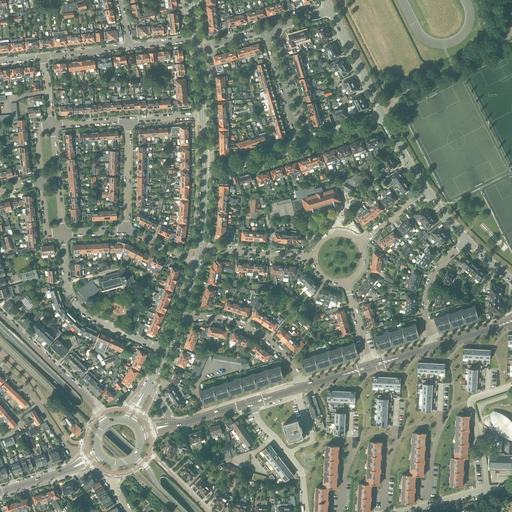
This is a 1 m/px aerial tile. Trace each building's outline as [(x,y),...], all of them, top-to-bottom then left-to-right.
[(176,8),(176,5),(177,5),(176,2),(176,3),(176,0),(164,0),(165,7),(168,7),(168,9),(166,9),(159,9),(158,9),(154,10),(155,13),(163,12),(176,10),(176,8)] [(273,6),(272,6),(274,15),(278,14),(277,13),(280,12),(278,5),(276,0),(273,0),(275,3),(274,3),(275,4),(272,5),(273,6)] [(299,0),(297,1),(291,5),(287,7),(288,11),(297,7),(297,6),(300,5),(299,3),(301,2),(303,6),(308,3),(309,4),(314,2),(312,0),(299,0)] [(78,2),(76,3),(78,11),(87,9),(85,2),(78,4),(78,2)] [(271,16),(274,15),(272,6),(268,7),(267,2),(265,3),(268,16),(271,15),(271,16)] [(72,3),(65,5),(62,6),(64,18),(73,17),(73,12),(72,3)] [(263,3),(260,4),(261,7),(258,8),(261,19),(261,18),(264,17),(266,16),(263,3)] [(255,20),(261,19),(258,8),(257,5),(255,5),(256,8),(252,9),(255,20)] [(245,22),(247,22),(243,7),(241,8),(242,12),(239,13),(241,24),(242,23),(242,24),(245,23),(245,22)] [(248,10),(248,8),(245,8),(249,21),(252,20),(252,21),(255,20),(252,9),(248,10)] [(100,18),(109,16),(113,15),(113,12),(113,10),(112,10),(112,9),(105,11),(105,12),(102,12),(103,15),(100,15),(100,16),(99,16),(99,18),(100,18)] [(170,25),(179,24),(180,24),(178,12),(176,13),(176,10),(163,12),(163,14),(169,14),(170,25)] [(233,15),(229,16),(228,13),(226,14),(226,17),(227,17),(230,27),(232,26),(233,27),(236,26),(234,17),(233,15)] [(109,22),(110,23),(115,23),(114,21),(115,21),(115,20),(115,19),(115,18),(114,18),(113,15),(109,16),(100,18),(100,21),(107,20),(107,23),(109,22)] [(165,33),(168,33),(167,25),(164,26),(164,25),(163,25),(162,19),(159,19),(160,22),(161,34),(166,34),(165,33)] [(220,29),(229,27),(228,22),(225,22),(219,23),(210,24),(210,25),(209,25),(210,29),(212,30),(212,31),(217,31),(216,30),(220,29)] [(179,24),(170,25),(171,32),(176,32),(176,33),(179,32),(178,25),(179,24)] [(319,36),(329,31),(327,28),(326,29),(325,26),(322,28),(322,27),(322,26),(314,30),(316,34),(317,33),(319,36)] [(303,32),(301,32),(303,42),(309,40),(307,31),(306,31),(306,30),(303,31),(303,32)] [(323,42),(327,40),(327,39),(330,38),(330,37),(331,36),(329,31),(319,36),(314,39),(315,41),(319,39),(321,42),(323,42)] [(52,33),(52,36),(52,37),(53,36),(54,38),(53,38),(54,46),(56,46),(57,46),(58,47),(59,46),(60,46),(59,32),(54,33),(54,32),(52,32),(52,33)] [(298,44),(303,42),(301,32),(297,33),(295,34),(298,44)] [(298,44),(295,34),(294,34),(293,34),(291,35),(289,36),(289,35),(288,35),(293,53),(302,51),(301,50),(301,48),(299,49),(298,46),(298,44)] [(327,52),(328,54),(337,49),(336,47),(335,44),(334,44),(331,46),(330,45),(326,47),(327,48),(324,49),(326,51),(327,52)] [(249,47),(248,47),(250,55),(251,57),(254,56),(254,58),(257,57),(256,53),(254,46),(251,47),(250,46),(249,47)] [(169,51),(170,57),(172,57),(174,56),(182,55),(182,52),(183,52),(182,51),(182,50),(182,49),(174,50),(174,51),(171,51),(170,47),(169,47),(169,51)] [(245,59),(245,57),(243,49),(240,50),(239,49),(238,50),(237,51),(240,61),(241,60),(245,59)] [(324,56),(325,58),(329,56),(331,59),(332,59),(333,60),(337,58),(336,57),(340,55),(339,54),(340,54),(339,51),(338,52),(337,49),(328,54),(324,56)] [(304,58),(303,55),(302,55),(301,53),(294,55),(294,57),(293,57),(295,61),(304,58)] [(227,62),(225,54),(224,54),(222,54),(222,55),(219,56),(222,66),(222,65),(228,64),(227,62)] [(222,66),(219,56),(217,56),(215,56),(215,57),(214,57),(215,60),(214,60),(215,63),(218,72),(221,71),(222,73),(224,73),(224,72),(222,65),(222,66)] [(305,64),(304,62),(305,62),(304,58),(295,61),(296,67),(305,64)] [(75,62),(74,62),(75,70),(83,70),(82,61),(77,62),(77,61),(75,61),(75,62)] [(313,62),(311,62),(308,63),(305,64),(296,67),(298,72),(310,69),(309,65),(313,64),(313,62)] [(337,71),(346,67),(345,66),(346,66),(345,63),(344,64),(344,63),(343,62),(341,63),(341,62),(334,65),(337,71)] [(53,64),(54,73),(57,72),(58,81),(61,81),(61,77),(59,64),(56,64),(55,64),(54,64),(53,64)] [(334,81),(335,83),(339,82),(342,80),(340,78),(347,74),(346,73),(348,72),(348,71),(347,70),(348,70),(347,68),(346,68),(346,67),(337,71),(339,75),(335,77),(335,79),(334,81)] [(17,79),(20,79),(21,82),(24,82),(24,78),(22,78),(22,76),(23,76),(22,68),(19,68),(18,68),(17,68),(16,69),(17,79)] [(3,81),(7,81),(8,86),(11,85),(10,80),(9,80),(8,70),(6,70),(5,69),(3,70),(2,70),(3,81)] [(311,75),(310,69),(298,72),(299,76),(300,76),(300,78),(311,75)] [(258,77),(260,82),(270,80),(269,77),(269,76),(269,75),(268,75),(268,74),(260,76),(258,77)] [(344,82),(346,86),(341,88),(342,91),(354,84),(353,82),(354,82),(352,79),(351,79),(347,81),(347,80),(344,82)] [(260,82),(262,88),(271,85),(271,84),(271,83),(270,82),(270,80),(260,82)] [(310,83),(302,85),(303,87),(302,87),(303,91),(312,89),(310,83)] [(355,87),(354,84),(342,91),(343,93),(348,90),(350,94),(353,93),(353,92),(357,90),(358,89),(356,86),(355,87)] [(272,87),(271,86),(264,88),(265,91),(260,93),(261,95),(273,92),(272,89),(273,88),(272,87)] [(324,91),(325,97),(333,95),(330,89),(324,91)] [(261,97),(263,97),(264,98),(265,100),(275,97),(274,96),(275,96),(274,94),(273,92),(261,95),(261,97)] [(307,102),(317,99),(316,96),(320,95),(319,93),(306,97),(306,99),(307,102)] [(33,97),(35,117),(37,116),(38,117),(40,117),(40,116),(41,116),(42,116),(42,117),(42,113),(40,113),(40,106),(36,107),(35,101),(40,101),(40,96),(33,97)] [(352,104),(353,106),(363,101),(362,99),(361,96),(360,96),(356,98),(355,97),(352,99),(353,99),(352,99),(354,103),(352,104)] [(29,102),(30,103),(31,109),(26,109),(27,113),(28,113),(29,117),(30,118),(32,118),(32,117),(35,117),(33,97),(29,98),(29,102)] [(262,103),(265,102),(266,105),(267,105),(276,102),(277,102),(275,97),(265,100),(261,101),(262,103)] [(317,105),(316,102),(308,104),(308,105),(307,105),(308,108),(309,108),(310,110),(318,108),(320,107),(323,106),(329,104),(329,98),(325,99),(326,103),(317,105)] [(64,115),(67,115),(66,99),(63,99),(63,101),(64,101),(64,102),(63,103),(63,105),(64,105),(64,106),(59,107),(59,116),(61,116),(61,115),(62,115),(64,115)] [(187,102),(187,99),(186,99),(177,100),(174,100),(172,100),(173,108),(178,107),(184,107),(184,108),(186,107),(188,106),(188,105),(188,102),(187,102)] [(353,106),(346,109),(348,114),(350,113),(350,112),(354,110),(356,113),(359,112),(358,111),(362,110),(362,111),(367,109),(365,106),(366,106),(364,103),(363,101),(353,106)] [(276,102),(267,105),(267,108),(264,109),(265,112),(278,108),(277,105),(277,103),(276,103),(276,102)] [(319,113),(322,113),(321,109),(324,108),(323,106),(320,107),(318,108),(310,110),(310,112),(309,112),(310,116),(319,113)] [(334,108),(335,111),(332,112),(335,120),(336,120),(339,119),(341,119),(338,110),(338,107),(335,108),(335,107),(334,108)] [(278,108),(265,112),(266,114),(268,113),(269,116),(279,113),(280,112),(279,111),(279,110),(278,108)] [(346,116),(347,116),(344,108),(338,110),(341,119),(344,118),(346,117),(346,116)] [(268,124),(269,123),(281,120),(281,117),(281,115),(280,115),(280,114),(272,116),(273,120),(268,121),(268,124)] [(328,117),(326,117),(323,118),(313,121),(314,123),(313,124),(314,126),(315,127),(319,126),(322,125),(322,124),(324,124),(323,120),(328,119),(329,120),(330,122),(333,121),(331,116),(328,117)] [(162,136),(162,142),(165,142),(164,136),(171,135),(171,134),(171,128),(168,128),(167,128),(167,127),(164,128),(162,128),(162,136)] [(285,131),(277,133),(267,136),(269,141),(272,140),(271,139),(272,139),(273,137),(273,136),(278,135),(279,138),(280,138),(281,138),(282,137),(286,136),(286,135),(286,134),(285,133),(285,131)] [(76,140),(78,140),(78,138),(72,138),(72,134),(72,132),(68,133),(67,133),(67,135),(64,135),(64,136),(64,138),(65,141),(76,140)] [(251,137),(249,138),(249,140),(252,148),(252,147),(253,148),(254,147),(255,147),(257,146),(254,136),(253,132),(250,133),(251,137)] [(265,133),(259,134),(263,144),(265,143),(266,143),(267,143),(267,142),(268,142),(265,133)] [(254,136),(257,146),(258,146),(260,145),(263,144),(259,134),(257,134),(257,135),(254,136)] [(379,157),(383,155),(382,152),(380,153),(378,148),(382,147),(382,144),(383,143),(382,138),(380,139),(379,136),(378,136),(378,135),(375,136),(375,137),(372,138),(376,148),(379,157)] [(366,140),(369,149),(373,148),(373,149),(376,148),(372,138),(370,139),(370,138),(366,139),(367,140),(366,140)] [(244,142),(243,139),(241,140),(242,142),(238,144),(241,151),(242,151),(243,151),(244,150),(246,149),(244,142)] [(361,155),(367,153),(366,151),(363,141),(362,141),(359,142),(356,142),(361,155)] [(351,145),(355,159),(359,157),(360,160),(362,159),(361,155),(356,142),(354,143),(351,144),(351,145)] [(346,157),(352,155),(349,146),(348,146),(348,145),(345,146),(343,147),(346,157)] [(338,149),(337,150),(341,161),(345,160),(346,163),(348,162),(346,157),(343,147),(340,148),(338,149)] [(337,167),(335,161),(339,160),(335,150),(332,150),(332,151),(330,152),(335,167),(337,167)] [(333,168),(335,167),(330,152),(327,153),(327,152),(324,153),(324,154),(323,154),(327,166),(332,165),(333,168)] [(323,168),(322,166),(325,165),(322,155),(321,155),(321,154),(318,155),(318,156),(316,157),(320,167),(320,169),(323,168)] [(320,167),(316,157),(314,157),(314,156),(310,158),(313,167),(314,167),(314,169),(320,167)] [(380,161),(383,166),(392,161),(391,159),(391,158),(390,157),(389,156),(385,158),(384,158),(381,159),(382,160),(380,161)] [(307,160),(305,160),(308,169),(313,167),(310,158),(307,159),(307,160)] [(300,162),(299,162),(302,173),(308,171),(308,169),(305,160),(302,161),(299,161),(300,162)] [(393,163),(392,161),(383,166),(386,172),(388,171),(390,170),(390,171),(393,169),(392,169),(397,166),(396,166),(397,165),(396,163),(395,163),(394,162),(393,163)] [(295,175),(301,173),(297,163),(296,163),(293,163),(294,164),(291,165),(295,175)] [(7,169),(6,164),(3,165),(4,165),(7,178),(10,177),(12,177),(12,176),(13,176),(11,168),(7,169)] [(286,167),(288,174),(291,174),(293,180),(296,179),(295,175),(291,165),(289,166),(289,165),(286,166),(286,167)] [(18,175),(16,170),(22,169),(22,172),(27,172),(27,173),(31,172),(30,168),(30,166),(25,166),(16,167),(11,167),(14,176),(15,176),(17,176),(17,175),(18,175)] [(284,183),(282,177),(286,176),(283,168),(282,167),(279,168),(280,169),(277,170),(282,183),(282,184),(284,183)] [(282,183),(277,170),(275,170),(272,171),(271,171),(274,179),(276,178),(277,181),(278,180),(279,183),(282,183)] [(392,177),(394,181),(389,184),(391,187),(396,183),(403,178),(402,177),(403,176),(402,175),(403,175),(401,173),(400,173),(400,172),(399,173),(397,170),(395,171),(397,174),(392,177)] [(269,184),(272,183),(269,172),(268,172),(265,173),(263,174),(268,190),(271,189),(269,184)] [(317,188),(316,185),(295,192),(297,199),(291,201),(291,198),(270,204),(272,212),(279,211),(280,216),(287,215),(288,217),(295,215),(295,213),(304,210),(305,212),(313,210),(313,211),(314,211),(313,208),(333,202),(334,205),(335,205),(335,203),(341,201),(339,192),(345,190),(346,192),(353,190),(352,188),(361,185),(361,183),(363,182),(360,172),(349,178),(317,188)] [(247,182),(249,182),(253,180),(250,173),(249,173),(247,174),(245,175),(247,182)] [(258,184),(259,186),(264,185),(266,191),(268,190),(263,174),(261,175),(261,174),(258,175),(258,176),(257,176),(259,180),(257,181),(258,184)] [(247,182),(245,175),(242,176),(242,175),(240,176),(240,177),(239,177),(241,184),(242,184),(247,182)] [(399,189),(406,184),(405,182),(405,181),(404,179),(403,179),(403,178),(396,183),(399,189)] [(397,193),(401,191),(403,194),(404,194),(407,193),(407,192),(410,190),(410,189),(410,188),(409,187),(408,186),(406,184),(399,189),(398,189),(395,191),(397,193)] [(396,200),(397,199),(389,190),(386,192),(385,190),(383,192),(392,203),(394,202),(397,200),(396,200)] [(383,198),(381,200),(386,207),(387,207),(390,205),(389,205),(392,203),(383,192),(382,191),(380,192),(381,193),(380,193),(383,198)] [(250,199),(250,200),(250,208),(258,209),(260,209),(260,204),(259,204),(259,200),(250,199)] [(383,210),(378,203),(375,205),(370,199),(368,201),(369,202),(378,214),(380,212),(380,213),(383,211),(383,210)] [(371,208),(368,210),(368,211),(374,218),(377,216),(376,215),(378,214),(369,202),(367,204),(371,208)] [(368,210),(367,209),(365,211),(362,207),(360,209),(363,212),(364,214),(363,214),(369,221),(370,219),(371,220),(374,218),(368,211),(368,210)] [(34,209),(34,208),(26,209),(22,209),(22,213),(17,214),(17,216),(20,216),(34,214),(34,212),(34,211),(34,210),(34,209)] [(258,209),(250,208),(249,218),(258,219),(258,212),(259,212),(260,209),(258,209)] [(422,224),(431,217),(432,216),(430,214),(429,214),(426,210),(423,212),(423,211),(418,215),(417,213),(414,215),(417,219),(418,219),(422,224)] [(143,226),(146,218),(141,216),(142,214),(139,212),(137,217),(138,218),(137,220),(139,221),(138,223),(139,224),(143,226)] [(357,216),(354,219),(357,223),(359,221),(361,224),(362,223),(363,225),(364,224),(364,225),(367,223),(367,222),(369,221),(363,214),(359,218),(357,216)] [(431,217),(422,224),(426,230),(428,228),(429,228),(432,226),(432,225),(435,223),(436,223),(435,222),(436,222),(434,219),(433,219),(431,217)] [(146,218),(143,226),(145,227),(148,228),(152,221),(151,221),(146,218)] [(157,223),(157,222),(154,221),(155,219),(153,218),(152,221),(148,228),(151,229),(151,230),(152,231),(153,230),(154,231),(157,223)] [(163,227),(164,220),(160,219),(159,219),(158,224),(161,226),(158,233),(160,234),(162,235),(163,235),(166,228),(163,227)] [(406,223),(404,224),(413,236),(414,235),(411,231),(412,231),(414,229),(414,228),(413,226),(416,225),(412,220),(410,222),(409,220),(408,221),(408,220),(405,222),(406,223)] [(410,238),(413,236),(404,224),(402,226),(401,225),(399,227),(399,228),(403,234),(406,232),(410,238)] [(168,238),(171,231),(166,228),(163,235),(164,236),(165,237),(166,236),(168,238)] [(437,229),(430,235),(436,241),(436,242),(445,234),(443,232),(443,231),(442,230),(441,229),(438,231),(437,229)] [(296,235),(296,231),(294,231),(293,243),(295,243),(295,244),(299,244),(299,243),(299,241),(302,241),(302,237),(300,237),(300,235),(296,235)] [(400,243),(403,241),(398,234),(396,235),(394,232),(392,233),(391,233),(388,235),(395,244),(398,242),(400,243)] [(435,245),(440,241),(443,246),(447,243),(446,242),(449,239),(449,238),(449,237),(448,236),(447,236),(445,234),(436,242),(436,241),(434,243),(435,245)] [(391,248),(392,250),(394,249),(393,246),(395,245),(395,244),(388,235),(386,237),(386,238),(384,239),(391,248)] [(13,247),(11,242),(10,237),(9,236),(3,238),(7,248),(10,250),(13,249),(12,247),(13,247)] [(387,251),(391,248),(384,239),(382,241),(382,240),(379,242),(379,243),(378,244),(380,246),(381,246),(384,249),(387,251)] [(12,247),(13,249),(14,252),(15,256),(29,252),(29,247),(37,246),(37,245),(38,245),(37,243),(37,240),(25,241),(22,242),(22,244),(26,244),(27,248),(17,251),(16,248),(15,248),(15,246),(13,247),(12,247)] [(116,252),(116,254),(122,254),(122,252),(124,244),(121,243),(119,244),(118,243),(117,243),(116,244),(115,244),(116,252)] [(122,252),(122,254),(127,257),(128,254),(129,254),(132,247),(131,247),(131,246),(130,245),(129,246),(127,245),(127,244),(124,244),(122,252)] [(50,254),(54,254),(53,250),(55,250),(55,246),(53,246),(52,246),(52,245),(50,246),(47,246),(48,254),(48,259),(50,259),(50,254)] [(74,253),(80,253),(79,245),(77,245),(72,245),(72,253),(74,253)] [(128,254),(127,257),(126,260),(128,261),(130,255),(134,257),(137,250),(137,249),(135,248),(134,248),(132,247),(129,254),(128,254)] [(426,254),(433,260),(435,257),(435,256),(436,254),(427,248),(426,250),(428,251),(426,254)] [(137,266),(138,264),(144,253),(141,251),(140,250),(139,250),(138,250),(135,257),(138,259),(135,265),(137,266)] [(388,259),(382,258),(382,254),(378,254),(378,253),(375,252),(375,253),(374,253),(374,254),(374,253),(373,257),(374,257),(373,259),(382,260),(384,261),(387,261),(388,261),(388,259)] [(144,253),(138,264),(141,265),(142,262),(144,263),(145,262),(145,263),(146,262),(148,263),(149,261),(151,257),(149,256),(149,255),(148,255),(148,254),(147,254),(146,254),(144,253)] [(423,257),(419,254),(418,256),(429,264),(430,262),(431,263),(433,260),(426,254),(423,257)] [(429,264),(418,256),(417,256),(416,258),(417,258),(418,260),(416,262),(419,265),(421,267),(422,267),(425,269),(426,269),(428,266),(429,264)] [(151,268),(154,270),(159,260),(154,257),(153,258),(151,257),(149,261),(151,262),(150,263),(149,263),(148,266),(149,266),(147,269),(150,270),(151,268)] [(459,263),(465,268),(471,261),(469,259),(467,257),(466,257),(465,257),(466,257),(463,260),(461,259),(458,262),(459,263)] [(159,272),(160,269),(161,269),(164,262),(159,260),(154,270),(156,271),(156,272),(157,272),(155,275),(158,277),(160,273),(159,272)] [(473,263),(471,261),(465,268),(470,272),(476,266),(475,265),(476,265),(473,263)] [(259,273),(268,273),(268,270),(265,270),(265,265),(262,265),(262,264),(260,264),(260,265),(259,265),(259,273)] [(221,273),(222,267),(214,265),(213,268),(211,267),(210,271),(211,272),(212,271),(221,273)] [(473,275),(470,279),(471,281),(481,270),(479,268),(477,265),(476,266),(470,272),(473,275)] [(168,270),(163,268),(162,270),(165,271),(177,275),(178,272),(179,272),(179,270),(179,269),(175,268),(174,267),(173,267),(172,267),(171,267),(171,268),(169,267),(168,270)] [(289,275),(289,277),(289,280),(295,280),(299,270),(299,269),(296,269),(296,267),(295,267),(294,267),(293,267),(290,267),(289,275)] [(38,275),(35,269),(20,273),(23,283),(39,279),(38,278),(38,275)] [(115,285),(115,287),(122,285),(122,283),(125,282),(127,288),(131,287),(129,283),(134,282),(131,271),(127,272),(126,271),(124,272),(123,269),(118,270),(119,272),(113,274),(114,276),(114,279),(113,279),(115,285)] [(481,270),(471,281),(473,282),(476,278),(480,281),(486,275),(485,274),(486,274),(483,272),(481,270)] [(177,275),(165,271),(164,273),(167,274),(167,273),(169,274),(168,278),(176,280),(176,279),(177,278),(176,277),(177,275)] [(412,272),(411,277),(421,280),(422,276),(421,276),(422,274),(414,271),(413,273),(412,272)] [(446,274),(444,277),(452,282),(454,279),(455,279),(457,276),(453,273),(452,274),(450,273),(450,274),(448,272),(446,274)] [(101,291),(115,287),(115,285),(113,279),(114,279),(114,276),(113,274),(104,276),(104,278),(100,280),(100,281),(99,281),(99,283),(101,291)] [(304,284),(310,278),(308,276),(306,274),(306,275),(305,274),(304,275),(303,274),(299,278),(304,284)] [(375,287),(380,280),(377,278),(376,280),(370,275),(368,277),(366,279),(366,280),(375,287)] [(0,286),(9,284),(7,277),(5,277),(4,278),(1,279),(0,279),(0,286)] [(223,287),(223,284),(218,283),(218,279),(210,277),(210,278),(209,278),(209,280),(209,281),(209,283),(223,287)] [(419,283),(421,280),(411,277),(410,281),(411,281),(410,282),(418,285),(419,283)] [(448,288),(452,282),(444,277),(442,281),(441,283),(443,285),(446,287),(446,286),(448,288)] [(82,292),(87,298),(98,289),(94,284),(99,283),(99,281),(100,281),(100,280),(99,278),(92,280),(91,281),(89,283),(90,285),(82,292)] [(310,278),(304,284),(303,285),(301,287),(303,289),(306,285),(309,288),(314,283),(314,282),(312,280),(310,278)] [(375,287),(366,280),(366,281),(365,280),(364,282),(364,283),(362,285),(379,297),(380,295),(379,295),(378,295),(377,294),(377,293),(376,294),(375,293),(376,292),(373,290),(374,288),(375,287)] [(405,283),(408,284),(407,288),(408,289),(411,290),(412,290),(416,291),(417,291),(418,288),(417,287),(418,285),(410,282),(406,281),(405,283)] [(166,285),(165,289),(172,291),(173,290),(173,289),(173,288),(174,286),(161,282),(161,284),(163,285),(166,285)] [(489,291),(489,295),(489,296),(500,297),(501,296),(502,293),(501,293),(501,289),(498,288),(498,287),(494,286),(495,282),(491,282),(490,291),(489,291)] [(20,294),(24,293),(25,293),(26,293),(23,283),(17,285),(20,294)] [(81,303),(87,298),(82,292),(90,285),(89,283),(75,294),(81,303)] [(315,283),(314,283),(309,288),(307,290),(312,296),(315,293),(314,292),(319,287),(317,285),(317,284),(315,283)] [(379,297),(362,285),(361,287),(360,287),(359,289),(359,290),(360,291),(359,292),(362,295),(363,293),(365,295),(367,292),(370,294),(369,294),(373,297),(369,299),(370,302),(377,300),(379,297)] [(8,298),(11,296),(13,296),(11,286),(0,289),(0,297),(3,297),(7,296),(8,299),(8,298)] [(214,296),(216,290),(207,287),(207,290),(206,290),(205,292),(206,293),(214,296)] [(470,294),(477,297),(477,293),(479,290),(476,287),(473,290),(470,294)] [(164,290),(161,288),(159,294),(160,294),(170,298),(170,297),(171,297),(171,296),(171,295),(172,292),(164,290)] [(50,291),(50,290),(46,291),(47,294),(50,293),(51,297),(59,295),(59,294),(59,293),(59,292),(58,291),(57,289),(50,291)] [(317,296),(316,300),(324,303),(324,300),(328,291),(327,291),(328,290),(325,289),(325,290),(322,289),(321,291),(320,291),(319,294),(320,295),(319,297),(317,296)] [(329,304),(334,293),(331,292),(329,291),(328,291),(324,300),(327,301),(326,304),(329,305),(329,304)] [(436,298),(445,299),(446,293),(444,293),(444,292),(440,291),(440,292),(438,292),(437,294),(436,298)] [(34,304),(25,293),(24,293),(19,297),(18,297),(20,300),(29,311),(36,306),(34,304)] [(214,296),(206,293),(205,295),(204,295),(203,299),(204,299),(212,302),(214,296)] [(334,293),(329,304),(332,305),(333,301),(337,303),(337,301),(339,302),(341,298),(339,297),(339,295),(336,294),(334,293)] [(155,298),(168,303),(169,301),(169,300),(170,299),(170,298),(160,294),(158,297),(156,296),(155,298)] [(17,295),(13,299),(11,296),(8,298),(8,299),(6,300),(7,301),(6,302),(6,303),(3,305),(7,310),(20,300),(18,297),(19,297),(17,295)] [(59,295),(51,297),(53,303),(61,300),(60,298),(60,297),(60,295),(59,295)] [(489,296),(489,295),(484,295),(484,297),(490,298),(490,302),(499,303),(500,299),(499,299),(500,297),(489,296)] [(245,315),(248,316),(251,307),(254,308),(259,297),(256,296),(253,301),(251,300),(250,306),(245,305),(244,307),(242,314),(243,314),(243,315),(245,315)] [(231,311),(233,303),(230,302),(231,298),(228,297),(225,309),(227,310),(228,310),(229,311),(230,310),(231,311)] [(155,298),(155,299),(154,298),(154,299),(156,300),(154,304),(155,305),(155,304),(166,308),(167,308),(167,306),(168,303),(155,298)] [(445,299),(436,298),(435,302),(436,302),(435,304),(438,305),(441,306),(441,305),(444,306),(445,299)] [(53,303),(51,304),(49,304),(48,305),(47,305),(47,307),(52,306),(54,305),(55,309),(53,311),(54,312),(56,310),(56,311),(63,307),(63,306),(61,300),(53,303)] [(242,301),(240,300),(239,305),(236,312),(239,313),(239,314),(241,314),(242,314),(244,307),(241,306),(242,301)] [(257,321),(258,321),(262,315),(264,312),(259,310),(263,304),(258,301),(255,308),(258,310),(257,311),(256,311),(252,318),(255,320),(256,321),(257,321)] [(373,309),(371,305),(376,303),(375,301),(363,305),(364,308),(364,310),(365,310),(365,311),(373,309)] [(498,313),(498,311),(499,311),(499,307),(500,308),(500,304),(500,303),(499,303),(490,302),(488,314),(491,314),(492,312),(498,313)] [(237,304),(233,303),(231,311),(232,311),(233,312),(234,312),(236,312),(239,305),(237,304)] [(155,304),(155,305),(154,308),(152,307),(152,309),(157,311),(164,314),(165,311),(166,311),(166,310),(166,309),(166,308),(155,304)] [(461,310),(465,322),(469,321),(469,322),(474,320),(474,319),(479,318),(475,306),(473,306),(473,307),(463,310),(463,309),(461,310)] [(58,321),(60,319),(61,319),(62,317),(68,311),(63,307),(56,311),(60,315),(56,319),(58,321)] [(373,309),(365,311),(365,312),(365,314),(366,314),(367,317),(374,315),(374,314),(373,309)] [(344,310),(336,313),(338,318),(346,316),(345,316),(346,315),(345,313),(344,310)] [(461,323),(465,322),(461,310),(459,310),(460,311),(450,314),(450,313),(448,314),(451,326),(456,325),(456,326),(461,324),(461,323)] [(70,313),(68,311),(62,317),(66,321),(72,316),(71,315),(72,314),(70,313)] [(164,315),(156,312),(155,315),(153,314),(154,314),(148,311),(147,314),(148,314),(161,320),(162,318),(163,317),(164,316),(163,315),(164,315)] [(376,320),(378,320),(377,316),(380,316),(379,313),(374,314),(374,315),(367,317),(367,319),(367,320),(368,322),(368,323),(376,320)] [(153,320),(152,322),(159,325),(160,325),(161,323),(160,323),(161,320),(148,314),(147,314),(147,317),(150,318),(150,319),(153,320)] [(268,316),(267,318),(263,324),(265,326),(265,327),(267,327),(268,328),(274,317),(269,314),(268,316)] [(451,326),(448,314),(446,315),(437,318),(436,318),(434,318),(438,330),(442,329),(443,330),(448,328),(448,327),(451,326)] [(262,315),(258,321),(258,322),(260,323),(263,324),(267,318),(262,315)] [(31,321),(26,316),(25,316),(20,321),(26,326),(31,321)] [(66,321),(65,323),(67,325),(66,327),(66,328),(67,329),(76,320),(74,318),(74,317),(73,316),(72,316),(66,321)] [(277,330),(284,320),(279,316),(277,319),(274,317),(268,328),(269,328),(269,329),(270,329),(271,329),(273,331),(274,329),(277,330)] [(76,331),(81,325),(76,320),(67,329),(68,331),(72,327),(76,331)] [(378,327),(383,325),(382,322),(377,324),(376,320),(368,323),(369,323),(368,324),(369,325),(369,326),(370,328),(378,326),(378,327)] [(42,326),(37,321),(31,327),(33,329),(33,330),(35,332),(42,326)] [(47,329),(49,326),(52,324),(50,322),(44,328),(42,326),(35,332),(38,335),(38,334),(40,336),(46,330),(47,329)] [(151,326),(148,325),(145,323),(144,325),(150,328),(157,331),(158,328),(159,328),(159,327),(159,326),(159,325),(152,322),(151,326)] [(402,328),(406,340),(410,339),(410,340),(415,338),(420,336),(416,326),(417,326),(416,325),(416,324),(414,325),(404,328),(402,328)] [(81,325),(76,331),(77,332),(81,334),(81,335),(83,336),(84,335),(87,327),(81,325)] [(87,327),(84,335),(89,337),(92,330),(92,329),(90,328),(87,327)] [(214,336),(216,328),(215,328),(214,328),(213,327),(212,328),(210,327),(209,329),(206,328),(205,338),(209,339),(211,338),(211,336),(214,336)] [(150,328),(148,333),(149,334),(150,334),(151,334),(155,336),(155,335),(156,335),(156,334),(156,333),(157,331),(150,328)] [(190,335),(197,338),(199,335),(200,336),(201,333),(195,330),(195,329),(193,328),(191,332),(190,332),(189,334),(190,335)] [(281,338),(287,333),(283,328),(277,334),(279,336),(279,337),(280,338),(281,338)] [(349,328),(342,330),(343,334),(338,335),(339,337),(351,334),(350,331),(350,330),(350,329),(349,328)] [(389,332),(392,344),(396,343),(397,344),(402,342),(406,340),(402,328),(400,329),(400,330),(391,333),(391,332),(389,332)] [(41,338),(44,341),(50,334),(46,330),(40,336),(42,338),(41,338)] [(92,330),(89,337),(95,340),(98,332),(95,331),(95,330),(94,330),(93,330),(92,330)] [(233,334),(231,333),(229,339),(230,339),(229,342),(235,345),(236,342),(240,335),(239,334),(237,333),(234,332),(233,334)] [(383,348),(384,348),(388,347),(388,346),(392,344),(389,332),(387,333),(387,334),(377,337),(377,336),(375,336),(379,349),(383,347),(383,348)] [(90,350),(93,349),(104,354),(107,346),(110,347),(113,339),(99,333),(96,341),(95,342),(92,343),(89,344),(90,350)] [(287,333),(281,338),(282,339),(282,340),(283,341),(285,343),(291,337),(287,333)] [(50,334),(44,341),(46,343),(47,343),(49,344),(55,338),(54,337),(50,334)] [(188,340),(187,341),(195,344),(197,338),(190,335),(189,338),(188,338),(187,340),(188,340)] [(240,335),(236,342),(240,344),(242,345),(245,337),(242,336),(242,335),(241,335),(240,335)] [(243,351),(245,352),(251,340),(248,339),(248,338),(246,337),(246,338),(245,337),(242,345),(245,346),(243,351)] [(289,347),(295,342),(291,337),(285,343),(287,345),(288,347),(289,347)] [(65,354),(69,350),(57,339),(53,343),(52,344),(50,346),(50,347),(61,357),(62,357),(64,355),(65,354)] [(119,342),(113,339),(110,347),(114,348),(115,349),(119,342)] [(192,350),(195,344),(187,341),(187,342),(186,341),(185,344),(186,344),(185,347),(192,350)] [(298,344),(295,342),(289,347),(290,348),(291,349),(292,349),(294,352),(295,350),(297,352),(305,344),(301,341),(298,344)] [(119,342),(115,349),(117,350),(116,351),(121,353),(122,351),(124,352),(125,349),(124,348),(125,345),(124,345),(124,344),(119,342)] [(251,349),(256,353),(261,347),(260,347),(260,346),(259,345),(256,343),(255,345),(253,343),(250,347),(252,349),(251,349)] [(355,344),(355,343),(353,343),(353,344),(343,347),(343,346),(341,347),(345,359),(349,358),(349,359),(354,357),(354,356),(359,355),(356,345),(355,344)] [(260,357),(266,351),(263,349),(262,348),(261,347),(256,353),(254,355),(259,360),(261,357),(260,357)] [(341,360),(345,359),(341,347),(339,348),(340,348),(330,351),(328,351),(332,363),(336,362),(336,363),(341,361),(341,360)] [(136,353),(129,349),(127,352),(134,355),(144,360),(145,357),(146,357),(146,356),(146,355),(146,354),(142,352),(142,351),(141,351),(140,351),(137,350),(136,353)] [(68,363),(77,354),(72,350),(64,359),(66,361),(66,362),(67,363),(68,363)] [(266,352),(266,351),(260,357),(261,357),(267,363),(273,360),(269,357),(270,355),(268,353),(268,352),(267,352),(266,352)] [(332,363),(328,351),(326,352),(326,353),(316,356),(316,355),(314,355),(318,367),(322,366),(323,367),(325,366),(328,366),(327,365),(332,363)] [(187,361),(190,363),(193,357),(183,352),(181,355),(179,357),(180,358),(187,361)] [(79,361),(81,359),(77,354),(68,363),(69,364),(69,365),(70,366),(71,366),(72,368),(79,361)] [(134,355),(131,360),(134,361),(141,365),(142,364),(143,363),(143,362),(144,360),(134,355)] [(314,369),(318,367),(314,355),(313,356),(313,357),(303,360),(303,359),(301,359),(301,360),(304,372),(309,370),(309,371),(314,370),(314,369)] [(187,361),(180,358),(180,359),(179,358),(178,361),(179,361),(177,364),(185,368),(187,361)] [(77,372),(83,365),(79,361),(72,368),(74,369),(74,370),(76,371),(77,372)] [(141,365),(134,361),(131,367),(139,370),(140,368),(141,367),(141,366),(141,365)] [(83,365),(77,372),(77,373),(78,374),(79,374),(81,376),(87,369),(83,365)] [(202,368),(197,366),(195,365),(191,374),(198,377),(202,368)] [(268,369),(267,370),(270,382),(275,381),(275,382),(280,380),(280,379),(284,378),(280,366),(278,366),(278,367),(269,370),(268,369)] [(138,372),(131,367),(128,372),(135,377),(135,376),(136,376),(136,375),(136,374),(138,372)] [(172,375),(180,379),(181,376),(184,377),(184,376),(187,378),(189,373),(183,370),(182,373),(175,369),(173,372),(172,374),(172,375)] [(266,383),(270,382),(267,370),(265,371),(265,372),(255,374),(253,374),(257,386),(261,385),(261,386),(267,384),(266,383)] [(84,383),(92,374),(89,371),(88,372),(81,380),(84,383)] [(134,377),(135,377),(128,372),(125,377),(131,382),(133,379),(134,379),(134,378),(134,377)] [(87,386),(96,377),(92,374),(84,383),(87,386)] [(252,376),(242,379),(242,378),(240,378),(244,391),(248,389),(248,390),(253,388),(257,386),(253,374),(251,375),(252,376)] [(182,387),(183,385),(180,384),(180,383),(178,382),(180,379),(172,375),(172,376),(171,375),(170,378),(169,381),(178,385),(182,387)] [(87,386),(91,389),(101,379),(100,378),(98,380),(96,377),(87,386)] [(125,377),(121,382),(128,386),(129,386),(130,385),(130,384),(131,382),(125,377)] [(240,392),(244,391),(240,378),(238,379),(238,380),(234,381),(231,382),(229,383),(228,382),(226,382),(230,395),(234,393),(235,394),(240,393),(240,392)] [(101,382),(103,380),(101,379),(91,389),(94,393),(102,384),(101,382)] [(119,390),(123,387),(118,381),(115,384),(119,390)] [(5,382),(2,386),(7,391),(11,387),(5,382)] [(213,387),(217,399),(221,398),(226,397),(226,396),(230,395),(226,382),(225,383),(225,384),(215,387),(215,386),(213,387)] [(108,385),(107,384),(104,386),(102,384),(94,393),(98,396),(108,385)] [(173,402),(173,403),(180,398),(184,396),(181,391),(182,391),(182,390),(181,389),(182,387),(178,385),(177,387),(177,388),(175,390),(173,387),(172,387),(171,385),(167,388),(168,390),(166,391),(166,392),(166,393),(167,394),(168,394),(171,400),(171,401),(172,402),(173,402)] [(11,387),(7,391),(12,396),(16,393),(11,387)] [(213,400),(217,399),(213,387),(211,387),(212,388),(202,391),(202,390),(199,391),(203,403),(208,402),(213,401),(213,400)] [(115,396),(106,388),(100,394),(103,397),(104,397),(107,400),(108,401),(109,401),(110,401),(110,400),(111,399),(112,399),(113,399),(114,398),(114,397),(115,396)] [(16,393),(12,396),(15,398),(18,402),(22,398),(16,393)] [(184,404),(182,401),(190,396),(187,394),(184,396),(180,398),(173,403),(175,405),(175,406),(175,407),(176,408),(177,408),(178,407),(180,410),(184,407),(183,404),(184,404)] [(321,416),(320,411),(315,396),(311,397),(310,395),(305,397),(312,419),(321,416)] [(22,398),(18,402),(24,407),(27,403),(22,398)] [(31,415),(33,419),(38,416),(34,410),(25,415),(26,417),(29,416),(31,415)] [(2,417),(0,418),(0,422),(0,423),(4,419),(7,422),(11,419),(6,413),(2,417)] [(490,456),(489,466),(490,466),(490,468),(511,468),(511,423),(511,422),(510,421),(509,420),(508,420),(507,419),(506,418),(505,417),(504,417),(503,416),(502,415),(501,415),(500,415),(499,414),(497,414),(496,413),(495,413),(492,416),(492,417),(492,418),(492,419),(492,420),(493,421),(493,422),(493,423),(494,423),(494,424),(494,425),(495,426),(495,427),(496,427),(496,428),(497,429),(497,430),(498,430),(498,431),(499,432),(500,432),(500,433),(501,434),(502,434),(502,435),(503,435),(504,436),(504,437),(505,437),(506,437),(506,440),(506,442),(505,454),(491,454),(491,456),(490,456)] [(456,430),(468,430),(467,430),(467,428),(468,428),(469,420),(469,421),(470,416),(469,416),(465,416),(461,415),(461,416),(457,415),(457,420),(457,425),(456,425),(456,430)] [(38,416),(33,419),(25,424),(27,426),(35,421),(37,425),(42,423),(38,416)] [(75,426),(72,423),(73,422),(68,417),(65,419),(69,426),(71,425),(74,427),(70,430),(76,435),(77,437),(81,433),(79,431),(81,430),(76,425),(75,426)] [(289,442),(308,436),(302,418),(283,424),(289,442)] [(11,419),(7,422),(12,428),(16,425),(11,419)] [(234,430),(241,424),(238,420),(233,423),(232,421),(225,423),(226,425),(229,429),(232,427),(234,430)] [(45,422),(41,425),(44,431),(49,429),(45,422)] [(241,424),(234,430),(237,434),(244,429),(241,424)] [(218,435),(220,434),(221,438),(225,437),(224,433),(223,433),(220,425),(215,426),(218,435)] [(218,435),(215,426),(210,428),(213,439),(218,437),(218,435)] [(237,434),(240,439),(248,433),(244,429),(237,434)] [(456,439),(456,444),(468,444),(467,444),(467,442),(468,442),(468,434),(469,434),(469,430),(468,430),(456,430),(456,434),(457,434),(456,439)] [(202,431),(196,433),(201,449),(203,448),(201,440),(205,439),(202,431)] [(198,450),(201,449),(196,433),(190,435),(192,443),(196,442),(198,450)] [(243,443),(251,438),(248,433),(240,439),(243,443)] [(413,443),(412,447),(424,448),(424,447),(423,447),(424,446),(425,446),(425,438),(426,438),(426,434),(425,434),(425,433),(421,433),(417,433),(413,433),(413,437),(413,443)] [(15,436),(10,438),(13,444),(13,445),(18,442),(15,436)] [(10,438),(4,440),(7,447),(8,446),(13,444),(10,438)] [(254,442),(251,438),(243,443),(246,447),(244,448),(247,451),(253,447),(251,444),(254,442)] [(169,441),(167,448),(183,452),(183,454),(185,455),(186,453),(185,453),(186,449),(182,448),(182,449),(179,449),(181,444),(176,443),(177,441),(173,440),(172,442),(169,441)] [(369,451),(369,456),(380,456),(380,455),(381,455),(381,447),(382,447),(382,443),(381,443),(381,442),(377,442),(374,442),(373,442),(369,442),(369,446),(370,446),(369,451)] [(455,453),(455,458),(464,458),(466,458),(466,459),(467,459),(467,458),(466,458),(466,456),(467,456),(468,448),(468,444),(456,444),(455,448),(456,448),(456,453),(455,453)] [(52,448),(56,461),(61,460),(58,448),(55,449),(54,445),(50,446),(51,449),(52,448)] [(267,447),(262,451),(265,455),(273,449),(270,445),(267,447)] [(326,455),(326,460),(338,460),(337,460),(337,459),(338,459),(338,451),(339,451),(339,446),(338,446),(334,446),(331,446),(326,445),(326,450),(327,450),(326,455)] [(37,450),(42,466),(47,464),(44,455),(42,455),(40,450),(41,449),(40,446),(36,447),(37,450)] [(424,448),(412,447),(412,451),(413,451),(412,457),(412,461),(424,461),(423,461),(423,460),(424,460),(424,452),(425,452),(425,448),(424,448)] [(52,463),(56,461),(52,448),(51,449),(48,450),(52,463)] [(167,448),(165,454),(169,455),(169,457),(172,458),(173,456),(174,456),(175,452),(178,453),(181,454),(183,454),(183,452),(167,448)] [(273,449),(265,455),(269,459),(269,460),(277,453),(273,449)] [(183,454),(182,458),(185,461),(188,458),(192,455),(191,455),(191,454),(186,453),(185,455),(183,454)] [(269,459),(267,461),(271,465),(280,458),(277,453),(269,460),(269,459)] [(25,454),(23,455),(24,458),(29,470),(33,468),(30,460),(29,458),(27,459),(26,456),(25,454)] [(0,467),(3,478),(4,478),(6,478),(6,477),(8,477),(5,467),(3,468),(1,461),(1,459),(0,456),(0,467)] [(368,465),(368,470),(380,470),(379,470),(379,469),(380,469),(380,461),(381,461),(381,457),(380,456),(369,456),(368,460),(369,460),(369,465),(368,465)] [(464,463),(464,458),(455,458),(452,457),(451,462),(452,462),(452,467),(451,467),(451,472),(463,472),(462,472),(462,470),(463,470),(463,463),(464,463)] [(14,458),(12,458),(17,472),(18,473),(22,472),(18,460),(16,461),(14,458)] [(24,458),(20,459),(21,461),(20,461),(24,471),(29,470),(24,458)] [(187,464),(181,471),(183,473),(182,473),(185,476),(192,469),(191,469),(192,468),(191,467),(192,465),(191,465),(193,463),(188,458),(185,461),(187,464)] [(280,458),(271,465),(274,469),(283,462),(280,458)] [(338,460),(326,460),(325,464),(326,464),(326,469),(325,469),(325,474),(337,474),(336,474),(336,473),(337,473),(337,465),(338,465),(338,460)] [(221,469),(223,467),(225,466),(224,464),(223,463),(220,464),(218,461),(215,464),(221,469)] [(411,475),(416,475),(416,476),(419,476),(422,476),(423,476),(423,475),(422,475),(422,474),(423,474),(424,466),(424,462),(424,461),(412,461),(412,465),(412,471),(411,471),(411,475)] [(283,462),(274,469),(277,474),(287,466),(283,462)] [(230,469),(232,467),(229,465),(223,467),(222,469),(225,471),(225,472),(225,473),(226,474),(227,473),(227,474),(230,469)] [(287,466),(277,474),(280,478),(290,471),(287,466)] [(192,469),(185,476),(188,479),(189,478),(191,480),(198,473),(200,474),(203,471),(199,468),(197,470),(195,467),(193,470),(192,469)] [(367,479),(367,484),(372,484),(375,485),(375,484),(378,485),(379,485),(379,484),(378,484),(378,483),(379,483),(380,475),(381,471),(380,470),(368,470),(368,474),(368,479),(367,479)] [(290,471),(280,478),(284,483),(285,481),(287,483),(289,481),(288,480),(294,475),(290,471)] [(463,472),(451,472),(451,476),(451,481),(450,481),(450,486),(455,486),(458,486),(461,486),(461,487),(462,487),(462,486),(461,486),(461,484),(462,484),(463,477),(464,472),(463,472)] [(95,476),(96,476),(94,473),(92,473),(89,474),(88,474),(89,475),(87,476),(86,476),(78,482),(81,487),(89,482),(88,480),(92,478),(93,478),(95,476)] [(337,474),(325,474),(325,478),(325,483),(324,483),(324,488),(329,488),(332,488),(335,488),(335,489),(336,489),(336,488),(335,488),(335,486),(336,487),(337,479),(338,474),(337,474)] [(403,484),(402,489),(414,489),(413,489),(414,488),(415,488),(415,480),(416,480),(416,475),(411,475),(407,475),(403,475),(403,479),(403,484)] [(96,476),(95,476),(93,478),(92,478),(88,480),(89,482),(92,486),(99,481),(96,476)] [(196,486),(201,490),(213,478),(212,476),(209,479),(207,481),(205,483),(202,480),(196,486)] [(211,480),(201,490),(205,495),(211,489),(209,487),(210,485),(210,486),(212,484),(211,483),(213,481),(211,480)] [(99,482),(92,487),(95,492),(102,487),(99,482)] [(67,485),(70,493),(77,490),(75,485),(74,485),(73,483),(67,485)] [(359,498),(370,498),(370,496),(371,496),(371,489),(372,489),(372,484),(367,484),(364,483),(364,484),(359,483),(359,488),(360,488),(359,493),(359,498)] [(70,493),(67,485),(60,487),(63,495),(70,493)] [(316,502),(327,503),(327,502),(327,501),(328,501),(328,493),(329,493),(329,488),(324,488),(321,487),(320,488),(316,487),(316,492),(317,492),(316,497),(316,502)] [(95,499),(95,500),(106,493),(103,488),(93,494),(92,494),(90,495),(93,501),(95,499)] [(50,492),(52,499),(55,506),(57,506),(58,508),(59,510),(61,509),(55,499),(58,497),(56,489),(50,491),(50,492)] [(414,489),(402,489),(402,493),(403,493),(403,498),(402,498),(402,503),(406,503),(409,504),(409,503),(412,504),(414,504),(414,503),(413,503),(413,502),(414,502),(414,494),(415,494),(415,490),(414,489)] [(223,497),(220,495),(218,494),(219,492),(216,491),(214,496),(216,497),(214,502),(217,503),(216,504),(219,505),(223,497)] [(228,496),(224,495),(223,497),(219,505),(223,507),(223,506),(226,507),(229,500),(232,495),(231,495),(232,494),(230,493),(229,494),(228,496)] [(103,504),(111,499),(107,494),(96,501),(98,503),(100,501),(102,505),(103,504)] [(41,503),(39,496),(33,497),(35,505),(41,503)] [(289,504),(284,504),(285,507),(284,511),(291,511),(292,506),(295,505),(294,496),(291,496),(291,501),(288,501),(289,504)] [(233,507),(233,510),(235,511),(238,511),(239,511),(241,511),(244,499),(242,498),(241,500),(240,501),(240,503),(235,503),(234,507),(233,507)] [(274,506),(274,508),(278,508),(278,511),(284,511),(285,507),(284,504),(281,504),(280,504),(280,501),(278,501),(278,498),(274,498),(274,506)] [(370,498),(359,498),(358,502),(359,502),(359,507),(358,507),(358,511),(360,511),(369,511),(370,511),(369,511),(369,510),(370,510),(370,503),(371,503),(371,498),(370,498)] [(22,501),(24,511),(27,511),(26,509),(30,508),(27,499),(22,501)] [(114,505),(111,499),(103,504),(105,507),(102,509),(103,511),(110,507),(114,505)] [(244,499),(241,511),(247,511),(248,510),(249,510),(250,507),(249,507),(249,505),(246,505),(247,501),(246,501),(247,499),(244,499)] [(256,508),(256,511),(257,511),(256,511),(263,511),(264,500),(262,500),(262,501),(261,504),(260,506),(257,506),(257,508),(256,508)] [(16,503),(18,511),(22,510),(22,511),(24,511),(22,501),(16,503)] [(327,503),(316,502),(315,507),(316,507),(315,511),(327,511),(327,507),(328,507),(328,503),(327,503)] [(10,505),(12,511),(16,511),(18,511),(16,503),(10,505)]
